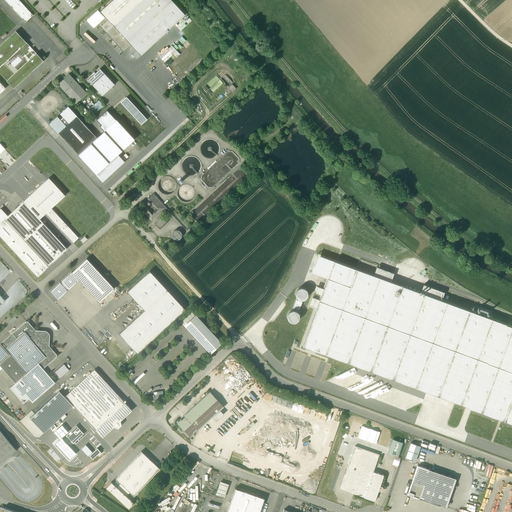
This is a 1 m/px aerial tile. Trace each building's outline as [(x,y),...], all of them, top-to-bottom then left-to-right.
[(33,15),(19,0),(4,0),(25,22),(33,15)] [(112,0),(100,11),(108,19),(114,26),(141,0),(112,0)] [(171,0),(141,0),(114,26),(131,44),(141,55),(185,14),(171,0)] [(108,19),(100,26),(106,33),(114,26),(108,19)] [(131,44),(114,26),(106,33),(113,40),(116,44),(123,51),(131,44)] [(16,31),(0,45),(0,73),(14,88),(36,68),(43,61),(36,53),(16,31)] [(172,46),(160,58),(165,63),(174,54),(173,52),(176,50),(172,46)] [(93,75),(88,80),(93,85),(105,74),(100,68),(95,73),(94,72),(92,74),(93,75)] [(86,93),(69,74),(58,84),(75,103),(86,93)] [(105,74),(93,85),(102,95),(114,84),(105,74)] [(126,97),(120,102),(141,124),(147,119),(126,97)] [(99,100),(90,108),(95,114),(104,105),(99,100)] [(60,118),(59,119),(57,117),(50,124),(58,132),(76,115),(68,107),(61,113),(62,115),(62,116),(62,117),(60,118)] [(100,126),(103,130),(115,119),(106,110),(96,119),(101,125),(100,126)] [(96,136),(76,115),(58,132),(78,154),(91,143),(97,137),(96,136)] [(115,119),(103,130),(122,150),(134,138),(115,118),(115,119)] [(97,137),(91,143),(108,162),(118,153),(122,150),(103,130),(96,136),(97,137)] [(91,143),(78,154),(96,173),(102,167),(108,162),(91,143)] [(108,162),(102,167),(109,175),(124,161),(118,153),(108,162)] [(37,183),(44,176),(29,161),(22,168),(37,183)] [(109,175),(102,167),(96,173),(102,181),(109,175)] [(48,178),(23,201),(40,219),(46,213),(51,209),(65,196),(48,178)] [(153,193),(147,199),(157,209),(159,207),(163,211),(166,208),(153,193)] [(6,217),(5,219),(24,240),(43,223),(40,219),(23,201),(6,217)] [(150,211),(146,206),(142,209),(146,214),(150,211)] [(152,213),(148,217),(152,221),(163,211),(159,207),(157,209),(152,213)] [(67,248),(43,223),(24,240),(5,219),(6,217),(0,209),(0,236),(37,277),(49,267),(48,266),(67,248)] [(51,209),(46,213),(74,243),(79,239),(51,209)] [(162,218),(155,224),(159,228),(166,222),(162,218)] [(171,235),(171,237),(172,238),(174,240),(177,241),(179,240),(181,239),(182,236),(182,233),(180,230),(179,230),(177,229),(175,229),(173,231),(171,232),(171,235)] [(511,422),(511,324),(491,317),(494,310),(472,302),(469,309),(441,299),(444,292),(422,284),(419,291),(389,280),(392,273),(375,267),(373,274),(320,255),(314,273),(328,278),(320,301),(312,298),(310,305),(317,308),(303,346),(511,422)] [(72,272),(79,280),(99,302),(114,288),(87,258),(72,272)] [(185,309),(150,271),(127,291),(144,310),(119,333),(137,353),(185,309)] [(71,272),(61,281),(62,282),(68,289),(69,289),(79,280),(72,272),(71,272)] [(61,283),(60,282),(50,291),(58,299),(68,290),(67,290),(61,283)] [(295,292),(295,294),(295,296),(297,298),(298,300),(301,300),(303,300),(305,300),(307,298),(308,297),(309,295),(309,292),(308,290),(306,289),(305,287),(303,287),(300,287),(298,288),(296,289),(295,292)] [(299,310),(302,302),(296,300),(293,308),(299,310)] [(296,322),(298,321),(299,319),(299,317),(299,314),(298,312),(296,311),(293,311),(291,311),(289,312),(288,314),(287,316),(288,319),(289,321),(291,322),(293,323),(296,322)] [(220,343),(196,316),(186,325),(211,352),(220,343)] [(108,333),(94,319),(84,328),(98,342),(108,333)] [(44,331),(35,330),(28,322),(26,321),(12,333),(17,338),(5,349),(27,373),(38,363),(52,352),(53,353),(55,353),(49,346),(50,337),(48,337),(48,336),(48,335),(49,334),(49,333),(48,332),(47,332),(47,333),(46,333),(44,333),(44,331)] [(43,369),(38,363),(27,373),(5,349),(17,338),(12,333),(1,343),(0,343),(0,365),(15,383),(10,388),(23,403),(29,398),(32,402),(55,383),(43,369)] [(52,352),(38,363),(43,369),(57,357),(57,355),(55,353),(53,353),(52,352)] [(64,364),(55,372),(60,378),(70,370),(64,364)] [(125,403),(94,369),(65,397),(73,405),(96,430),(125,403)] [(44,432),(73,405),(65,397),(60,391),(31,418),(44,432)] [(157,395),(151,396),(152,402),(154,401),(155,403),(156,403),(156,401),(161,400),(160,391),(157,392),(157,395)] [(210,391),(184,416),(185,417),(197,430),(198,431),(213,417),(220,410),(224,407),(210,391)] [(125,403),(96,430),(102,437),(114,427),(118,428),(122,425),(121,421),(132,410),(125,403)] [(220,410),(213,417),(216,421),(224,414),(220,410)] [(185,417),(181,420),(181,419),(177,423),(182,429),(184,431),(190,437),(194,433),(193,433),(194,432),(194,433),(197,431),(196,430),(197,430),(185,417)] [(0,463),(16,450),(0,430),(0,463)] [(403,443),(393,439),(388,453),(398,457),(403,443)] [(420,446),(411,443),(406,457),(415,461),(420,446)] [(379,455),(355,446),(340,489),(375,501),(378,490),(381,491),(383,490),(383,488),(382,486),(380,486),(384,475),(373,472),(379,455)] [(141,451),(115,479),(117,480),(130,492),(134,496),(160,469),(141,451)] [(429,469),(418,465),(408,494),(412,495),(418,498),(419,498),(429,469)] [(456,479),(429,469),(419,498),(446,507),(456,479)] [(130,492),(117,480),(113,484),(126,496),(130,492)] [(229,484),(220,481),(216,494),(224,497),(229,484)] [(113,484),(111,482),(106,487),(128,508),(134,503),(126,496),(113,484)] [(259,511),(264,498),(235,488),(226,511),(259,511)]
